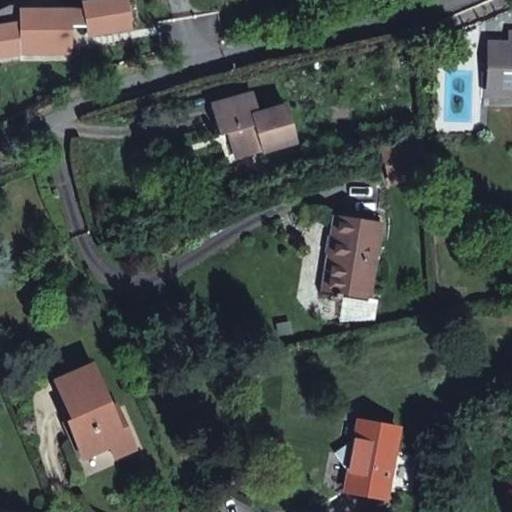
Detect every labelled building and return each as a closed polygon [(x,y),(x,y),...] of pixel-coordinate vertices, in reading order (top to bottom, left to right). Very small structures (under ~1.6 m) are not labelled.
[(83,10),(19,10),(19,42),(70,42),(70,26),(87,26),(87,34),(128,27),(123,0),(97,0),(82,3),(83,10)] [(511,31),(510,32),(509,46),(503,46),(501,89),(511,89),(511,31)] [(70,42),(19,42),(19,53),(70,52),(70,42)] [(501,89),(503,46),(489,46),(488,88),(501,89)] [(286,104),(258,113),(252,93),(210,106),(220,136),(230,132),(239,130),(241,136),(237,137),(243,157),(297,140),(286,104)] [(243,157),(237,137),(241,136),(239,130),(230,132),(238,159),(243,157)] [(416,136),(377,149),(388,183),(423,172),(416,136)] [(381,217),(336,210),(335,217),(380,224),(381,217)] [(368,300),(380,224),(335,217),(329,254),(323,293),(332,295),(343,297),(368,300)] [(329,254),(332,234),(327,234),(323,253),(329,254)] [(109,407),(90,364),(54,380),(70,417),(66,419),(82,457),(109,444),(115,456),(134,447),(124,424),(118,427),(109,407)] [(124,424),(115,404),(109,407),(118,427),(124,424)] [(450,420),(449,414),(435,415),(436,424),(438,437),(451,436),(450,420)] [(82,457),(66,419),(60,421),(77,459),(82,457)] [(462,435),(460,419),(450,420),(451,436),(462,435)] [(385,498),(397,428),(358,421),(355,439),(349,473),(346,491),(385,498)] [(349,473),(355,439),(334,453),(349,473)]
